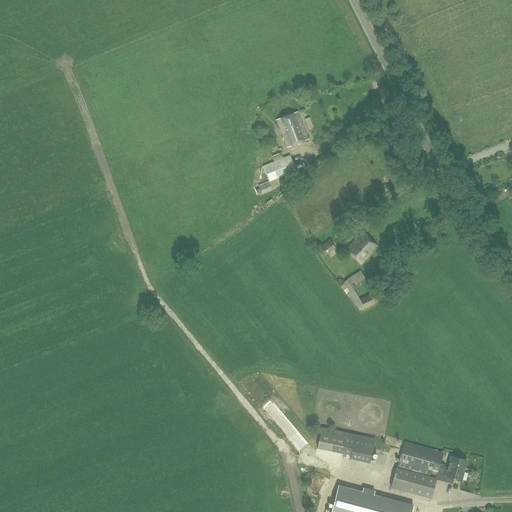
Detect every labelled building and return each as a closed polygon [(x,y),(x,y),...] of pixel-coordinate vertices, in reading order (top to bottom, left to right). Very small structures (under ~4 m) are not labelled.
[(287,147),(308,139),(297,112),(276,120),(287,147)] [(273,162),(263,167),(269,182),(277,178),(296,171),(290,156),(283,159),(273,162)] [(269,182),(258,186),(259,189),(261,194),(262,195),(272,190),(271,187),(269,182)] [(361,264),(378,246),(363,232),(346,249),(361,264)] [(326,254),(335,248),(330,241),(321,247),(326,254)] [(360,271),(346,280),(350,285),(352,283),(353,283),(354,285),(364,278),(360,271)] [(377,290),(359,299),(364,309),(382,300),(377,290)] [(321,427),(316,448),(351,456),(350,459),(370,463),(376,439),(321,427)] [(404,442),(399,465),(436,475),(439,463),(442,453),(404,442)] [(439,463),(436,475),(438,478),(444,479),(444,481),(451,483),(453,479),(461,481),(466,461),(451,456),(448,467),(443,466),(444,465),(439,463)] [(396,468),(391,488),(430,498),(435,480),(435,478),(398,468),(396,468)] [(338,486),(331,511),(411,511),(413,506),(373,495),(362,492),(338,486)]
